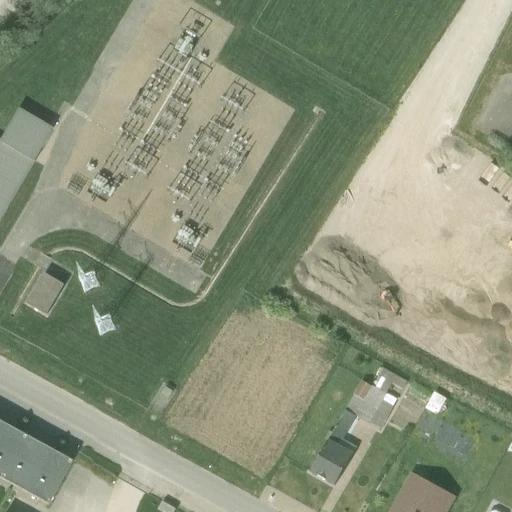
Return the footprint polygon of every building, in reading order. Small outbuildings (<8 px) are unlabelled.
[(0,212),(30,164),(30,162),(48,130),(15,111),(0,135),(0,212)] [(64,286),(45,275),(27,304),(47,316),(64,286)] [(390,414),(406,383),(382,369),(377,376),(381,378),(375,389),(361,382),(343,414),(310,473),(333,486),(335,486),(353,454),(337,445),(341,440),(343,440),(356,418),(380,431),(390,414)] [(446,400),(434,394),(425,409),(437,416),(446,400)] [(68,462),(0,424),(0,480),(45,504),(68,462)] [(448,511),(456,498),(410,473),(398,495),(389,511),(448,511)]
